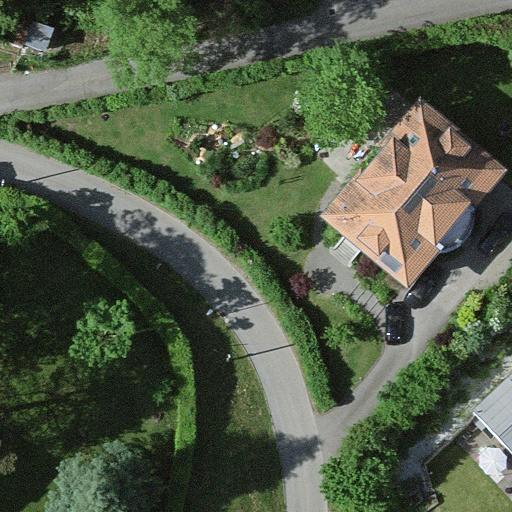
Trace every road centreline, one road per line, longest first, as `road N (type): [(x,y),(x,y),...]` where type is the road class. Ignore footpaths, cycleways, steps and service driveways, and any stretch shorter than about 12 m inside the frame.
road 1 (tertiary): [(310,511),(280,366),(227,288),(150,225),(0,159)]
road 2 (residential): [(452,0),(0,91)]
